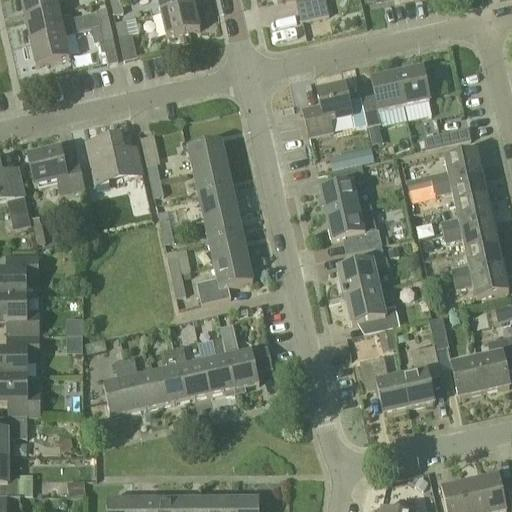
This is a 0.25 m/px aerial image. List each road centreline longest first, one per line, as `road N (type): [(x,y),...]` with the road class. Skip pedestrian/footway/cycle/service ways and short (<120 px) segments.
road 1 (residential): [(340,467),(247,77)]
road 2 (residential): [(0,131),(247,77)]
road 3 (residential): [(247,77),(486,24)]
road 4 (residential): [(340,467),(511,427)]
